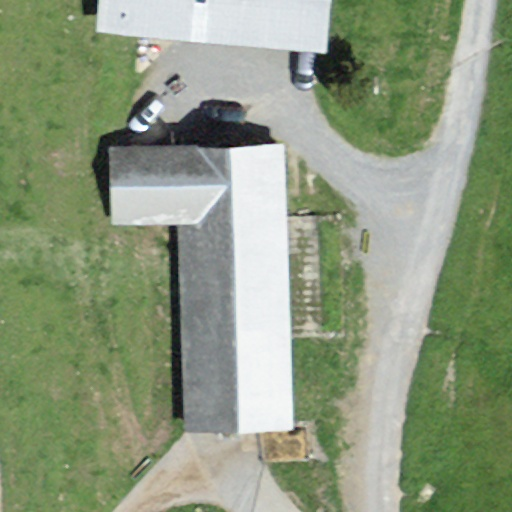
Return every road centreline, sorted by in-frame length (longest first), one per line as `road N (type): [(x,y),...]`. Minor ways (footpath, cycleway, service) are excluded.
road 1 (track): [(393,511),(385,423),(394,335),(481,87),(485,0)]
road 2 (track): [(262,511),(237,489),(177,482),(137,511)]
